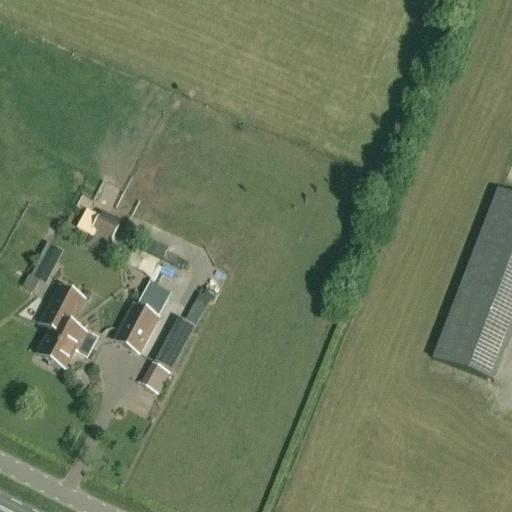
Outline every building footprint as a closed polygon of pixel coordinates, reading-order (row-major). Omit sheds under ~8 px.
[(493,385),(511,335),(511,198),(498,193),(433,361),(493,385)] [(90,233),(91,234),(85,247),(102,256),(109,242),(111,243),(119,229),(98,218),(98,219),(87,214),(81,226),(91,232),(90,233)] [(40,260),(30,279),(28,277),(23,288),(34,294),(40,283),(46,286),(55,268),(40,260)] [(62,320),(71,324),(82,302),(60,290),(40,327),(51,332),(54,334),(62,320)] [(133,309),(115,344),(138,356),(156,321),(133,309)] [(54,334),(51,332),(37,358),(48,363),(48,368),(58,373),(61,371),(64,372),(73,355),(87,362),(97,342),(87,336),(86,337),(69,328),(71,324),(62,320),(54,334)] [(149,388),(166,396),(193,333),(182,328),(163,374),(156,371),(149,388)]
